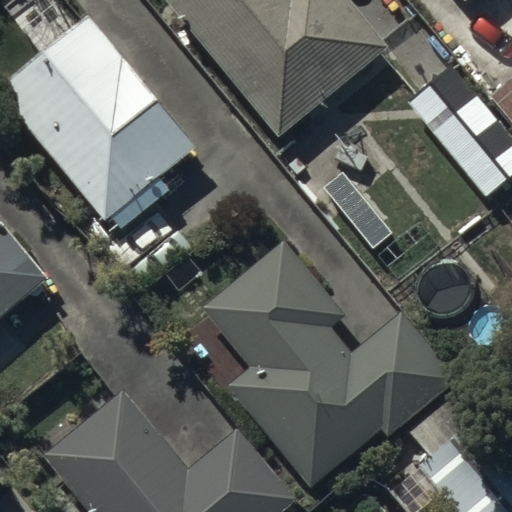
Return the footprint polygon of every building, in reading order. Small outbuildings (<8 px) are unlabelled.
[(172,0),(279,132),(386,45),(349,0),(172,0)] [(448,0),(467,23),(494,0),(448,0)] [(194,145),(85,15),(0,86),(0,96),(101,218),(194,145)] [(511,160),(451,86),(409,120),(488,214),(511,194),(511,160)] [(511,96),(492,114),(511,137),(511,96)] [(0,312),(45,275),(0,222),(0,312)] [(346,317),(278,241),(199,308),(247,365),(225,385),(307,485),(379,427),(386,433),(453,378),(400,313),(353,352),(331,329),(346,317)] [(181,474),(116,394),(39,456),(85,511),(277,511),(292,500),(235,430),(181,474)] [(511,511),(511,458),(498,441),(430,493),(444,511),(511,511)] [(42,511),(34,502),(23,511),(42,511)]
